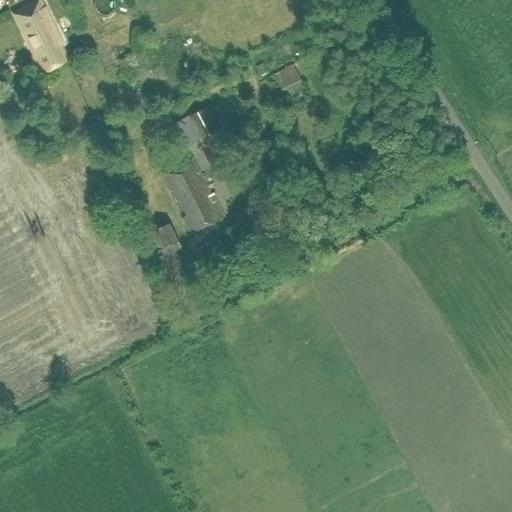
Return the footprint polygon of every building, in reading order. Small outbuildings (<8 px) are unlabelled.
[(31,58),(39,75),(65,62),(57,47),(59,46),(38,3),(12,15),(33,58),(31,58)] [(281,92),(301,81),(293,65),(273,76),(281,92)] [(145,94),(168,83),(160,66),(137,77),(145,94)] [(207,108),(189,117),(201,142),(219,132),(207,108)] [(174,125),(187,149),(201,142),(189,117),(174,125)] [(219,132),(201,142),(212,167),(233,157),(219,132)] [(181,219),(190,236),(225,217),(193,157),(161,174),(180,213),(184,211),(186,216),(181,219)] [(155,276),(188,259),(169,224),(135,239),(155,276)]
